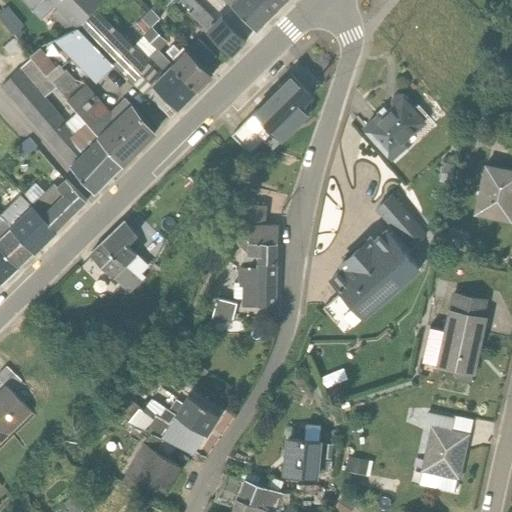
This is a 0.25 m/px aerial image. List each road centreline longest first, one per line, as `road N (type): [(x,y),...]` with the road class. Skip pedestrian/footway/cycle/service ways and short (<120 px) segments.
road 1 (residential): [(334,0),(347,60),(294,228),(289,331),(263,398),(218,453),(191,511)]
road 2 (tertiary): [(0,314),(179,136)]
road 3 (tertiary): [(323,0),(179,136)]
